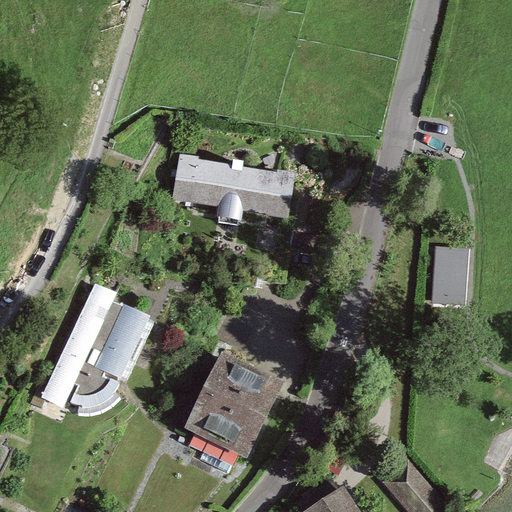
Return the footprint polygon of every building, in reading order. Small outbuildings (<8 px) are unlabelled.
[(293,179),(178,158),(171,201),(218,209),(216,220),(239,225),(241,213),(285,221),(293,179)] [(469,248),(440,246),(435,310),(465,312),(469,248)] [(113,296),(96,287),(45,394),(62,402),(65,396),(73,400),(81,402),(92,400),(105,394),(114,384),(118,375),(145,317),(111,301),(113,296)] [(245,450),(277,382),(222,357),(190,424),(245,450)] [(408,461),(384,480),(409,511),(446,511),(447,511),(408,461)] [(354,511),(340,490),(307,511),(354,511)]
